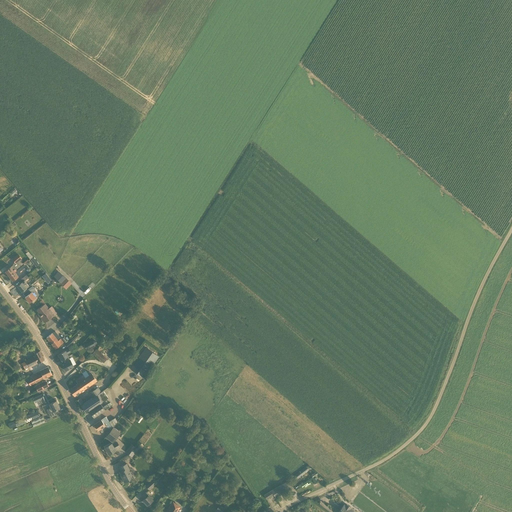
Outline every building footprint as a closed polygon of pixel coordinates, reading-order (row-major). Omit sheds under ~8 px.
[(10,267),(5,271),(9,276),(24,264),(23,263),(20,260),(22,258),(19,254),(12,259),(15,263),(16,262),(18,265),(16,266),(14,268),(15,269),(13,270),(10,267)] [(24,264),(9,276),(13,281),(21,274),(19,271),(26,267),(24,264)] [(46,273),(42,276),(48,284),(49,283),(51,280),(51,279),(46,273)] [(21,282),(17,286),(22,292),(29,286),(27,283),(25,281),(29,277),(27,274),(19,280),(21,282)] [(65,277),(60,283),(66,289),(71,283),(65,277)] [(31,292),(25,297),(27,300),(26,301),(28,303),(29,302),(36,298),(33,295),(37,292),(39,290),(36,285),(35,285),(29,289),(31,292)] [(45,304),(40,308),(37,310),(40,313),(38,314),(45,322),(48,319),(54,315),(45,304)] [(58,341),(52,333),(47,338),(55,349),(63,343),(60,339),(58,341)] [(65,344),(67,347),(74,342),(71,339),(65,344)] [(145,347),(130,369),(144,378),(159,357),(145,347)] [(62,360),(62,359),(68,356),(67,354),(70,352),(69,349),(58,354),(62,360)] [(96,349),(92,354),(103,363),(107,358),(96,349)] [(26,361),(22,363),(25,369),(29,367),(37,363),(44,360),(40,351),(37,352),(35,350),(32,351),(34,356),(26,360),(26,361)] [(65,371),(74,366),(68,356),(62,359),(64,363),(62,364),(65,371)] [(32,375),(26,378),(27,381),(30,385),(43,378),(44,379),(49,376),(50,376),(51,376),(51,375),(52,374),(48,367),(32,375)] [(81,392),(97,381),(92,373),(85,378),(83,375),(75,380),(77,383),(76,384),(76,385),(70,389),(74,396),(80,392),(81,392)] [(35,386),(38,391),(49,386),(46,380),(35,386)] [(97,395),(94,390),(90,393),(93,398),(84,404),(80,398),(77,400),(86,413),(89,411),(102,402),(97,395)] [(97,395),(102,402),(108,398),(103,390),(97,395)] [(39,401),(41,400),(42,403),(50,400),(49,396),(47,392),(37,397),(39,401)] [(55,414),(54,411),(60,408),(56,401),(49,404),(51,407),(47,409),(50,417),(55,414)] [(102,402),(89,411),(94,418),(111,406),(110,405),(111,405),(110,402),(108,403),(108,402),(104,405),(102,402)] [(24,418),(15,422),(17,426),(31,420),(40,417),(38,411),(23,417),(24,418)] [(102,433),(103,432),(106,436),(106,437),(113,427),(109,422),(106,417),(101,420),(98,422),(94,425),(95,425),(94,426),(95,428),(96,428),(97,429),(98,428),(102,433)] [(113,442),(121,432),(113,427),(106,437),(113,442)] [(111,443),(105,447),(109,454),(115,450),(120,447),(117,441),(112,444),(111,443)] [(126,452),(129,454),(133,449),(133,450),(135,447),(131,444),(126,452)] [(124,483),(134,478),(127,463),(119,467),(121,471),(119,472),(124,483)] [(294,480),(310,468),(308,465),(306,467),(306,466),(299,471),(300,473),(293,479),(294,480)] [(156,484),(153,480),(145,486),(149,490),(156,484)] [(293,488),(289,480),(264,495),(266,499),(270,497),(271,500),(275,497),(275,498),(293,488)] [(147,505),(153,500),(148,495),(146,492),(142,496),(144,499),(143,500),(147,505)] [(177,511),(180,508),(173,502),(166,511),(177,511)]
